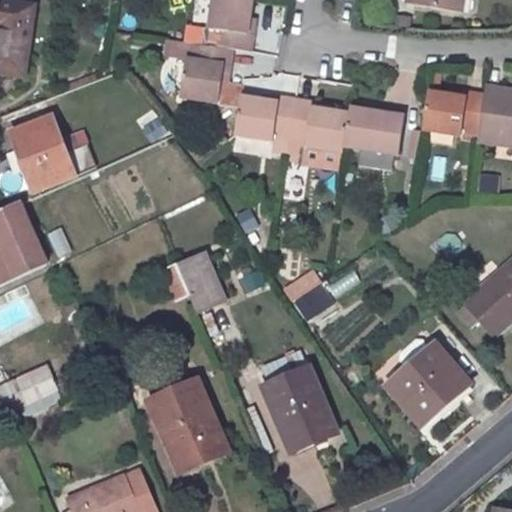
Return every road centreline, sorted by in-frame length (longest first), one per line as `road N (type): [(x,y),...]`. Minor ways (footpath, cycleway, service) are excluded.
road 1 (residential): [(312,0),(306,42),(511,44)]
road 2 (residential): [(511,423),(429,495),(389,511)]
